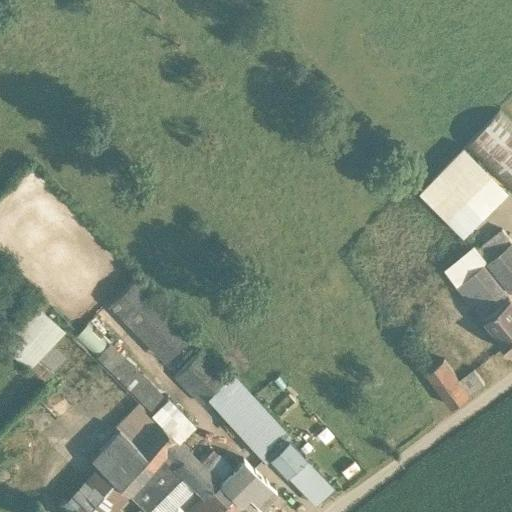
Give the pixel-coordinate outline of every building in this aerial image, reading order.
[(463,141),(419,184),(463,229),(508,184),(511,187),(511,117),(499,106),(464,142),(463,141)] [(511,235),(502,223),(476,243),(486,256),(511,235)] [(511,235),(486,256),(509,285),(511,282),(511,235)] [(511,345),(511,292),(484,257),(486,256),(473,239),(444,263),(457,278),(457,279),(511,345)] [(131,271),(105,297),(161,354),(186,329),(131,271)] [(385,305),(402,328),(427,311),(410,287),(385,305)] [(78,335),(34,295),(0,331),(0,333),(43,373),(78,335)] [(96,459),(62,493),(80,511),(78,507),(82,511),(236,511),(244,508),(245,511),(291,511),(281,491),(259,503),(278,484),(245,450),(231,458),(216,442),(199,451),(180,431),(194,417),(90,312),(74,327),(133,386),(138,397),(89,446),(96,459)] [(282,468),(306,495),(324,477),(302,451),(285,433),(288,429),(253,391),(229,365),(225,368),(208,352),(209,351),(204,347),(198,342),(170,371),(198,398),(205,392),(261,454),(266,450),(283,467),(282,468)] [(445,353),(427,366),(452,401),(484,378),(473,363),(460,374),(445,353)] [(0,483),(13,468),(4,461),(0,467),(0,483)]
